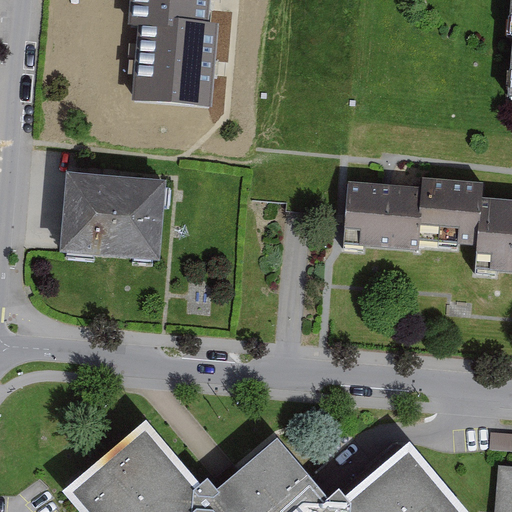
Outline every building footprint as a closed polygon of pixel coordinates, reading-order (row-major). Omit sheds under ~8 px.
[(212,33),(214,0),(134,0),(131,39),(144,41),(137,112),(214,119),(222,34),(212,33)] [(488,187),(426,183),(425,192),(352,187),(348,249),(424,254),(426,229),(482,233),(480,272),(511,273),(511,204),(487,203),(488,187)] [(157,266),(163,190),(69,184),(63,259),(157,266)] [(472,511),(416,445),(352,498),(345,490),(334,499),(285,440),(224,490),(215,479),(205,487),(152,423),(66,494),(80,511),(472,511)] [(511,439),(492,438),(491,452),(511,452),(511,439)] [(511,511),(511,472),(502,472),(499,511),(511,511)]
